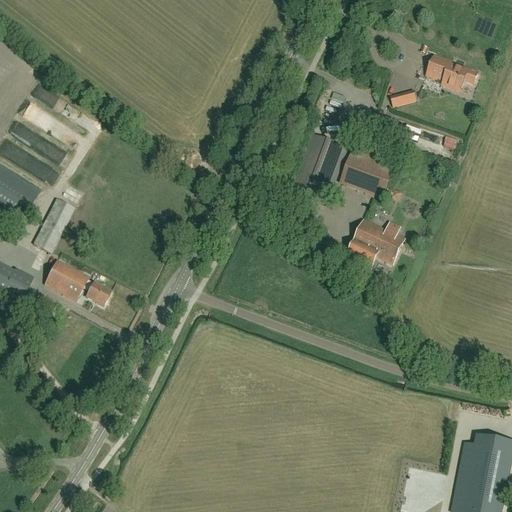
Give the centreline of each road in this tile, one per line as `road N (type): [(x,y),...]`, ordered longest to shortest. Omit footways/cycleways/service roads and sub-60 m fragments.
road 1 (unclassified): [(511,397),(388,367),(176,289)]
road 2 (secondary): [(176,289),(317,0)]
road 3 (secondary): [(52,511),(176,289)]
road 4 (track): [(0,324),(100,436)]
